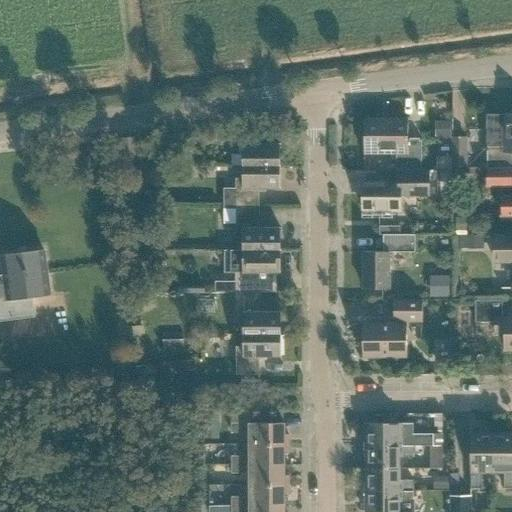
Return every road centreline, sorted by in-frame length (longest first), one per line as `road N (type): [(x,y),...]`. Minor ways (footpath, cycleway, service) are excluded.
road 1 (tertiary): [(0,132),(314,90)]
road 2 (residential): [(327,401),(319,364),(314,90)]
road 3 (tertiary): [(314,90),(511,64)]
road 4 (residential): [(511,401),(327,401)]
